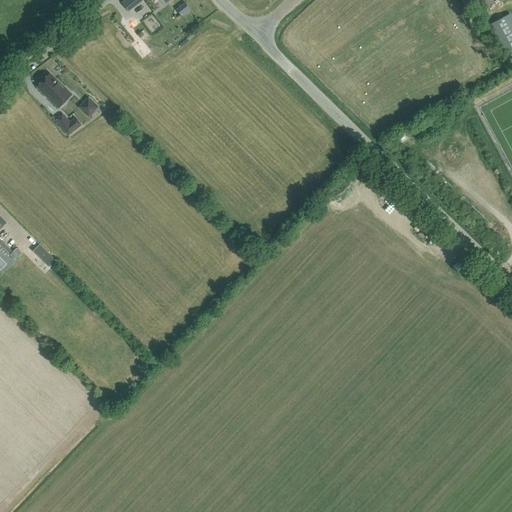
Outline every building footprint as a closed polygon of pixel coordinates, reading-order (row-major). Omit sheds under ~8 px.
[(124,0),(121,2),(128,10),(140,0),(124,0)] [(492,0),(477,0),(483,10),(494,4),(492,0)] [(511,50),(511,20),(508,14),(490,23),(506,53),(511,50)] [(69,85),(79,75),(76,72),(66,82),(69,85)] [(49,74),(37,86),(59,107),(71,95),(49,74)] [(70,122),(63,128),(68,134),(80,124),(75,118),(70,122)] [(360,178),(366,173),(360,167),(355,173),(360,178)] [(343,182),(348,189),(359,179),(353,173),(343,182)] [(365,193),(373,196),(377,187),(368,184),(365,193)] [(369,201),(364,205),(373,215),(378,210),(369,201)] [(365,207),(362,210),(369,218),(372,214),(365,207)] [(33,250),(48,266),(54,259),(39,244),(33,250)]
